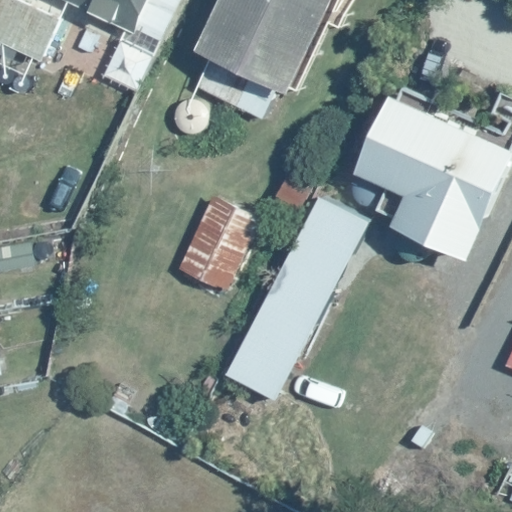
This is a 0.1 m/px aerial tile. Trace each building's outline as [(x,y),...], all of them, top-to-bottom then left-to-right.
[(0,0),(0,36),(47,56),(69,0),(70,0),(137,26),(147,0),(0,0)] [(220,0),(201,38),(300,87),(334,17),(346,22),(356,0),(220,0)] [(162,50),(128,31),(107,69),(140,88),(162,50)] [(511,165),(511,141),(398,88),(397,87),(360,165),(410,188),(396,218),(471,253),(511,165)] [(380,217),(326,187),(226,366),(280,396),(380,217)] [(267,214),(218,190),(182,265),(231,289),(267,214)]
